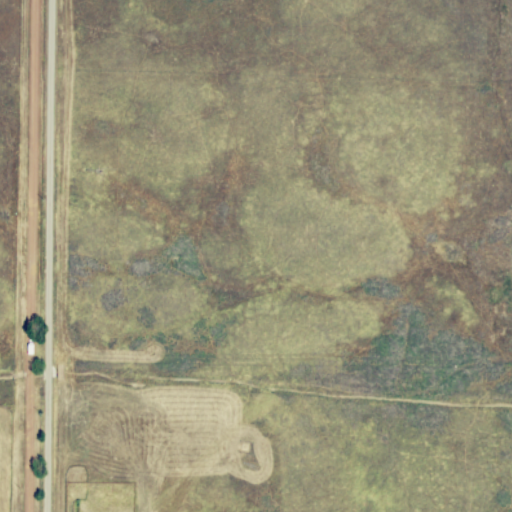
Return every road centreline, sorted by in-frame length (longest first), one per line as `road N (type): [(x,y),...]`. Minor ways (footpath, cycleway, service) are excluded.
road 1 (residential): [(40,0),(33,511)]
road 2 (residential): [(50,511),(57,0)]
